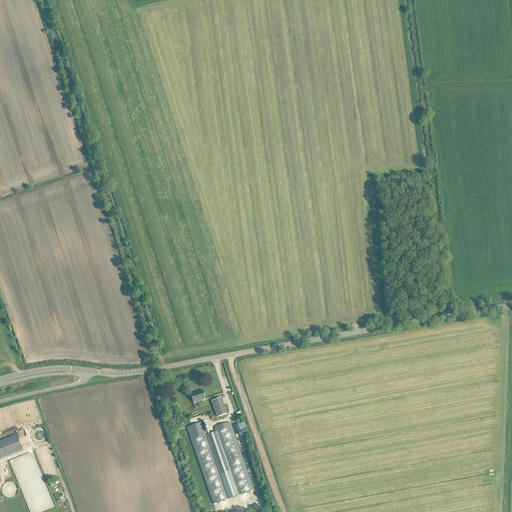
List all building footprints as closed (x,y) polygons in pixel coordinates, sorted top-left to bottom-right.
[(194,404),(205,400),(202,392),(191,396),(194,404)] [(217,418),(227,414),(221,398),(211,402),(217,418)] [(202,423),(187,429),(213,505),(229,500),(217,467),(202,423)] [(216,432),(206,435),(217,467),(229,500),(238,497),(253,491),(241,457),(230,423),(215,429),(216,432)] [(17,431),(19,436),(29,433),(27,427),(17,431)] [(0,459),(22,451),(16,436),(0,442),(0,459)]
